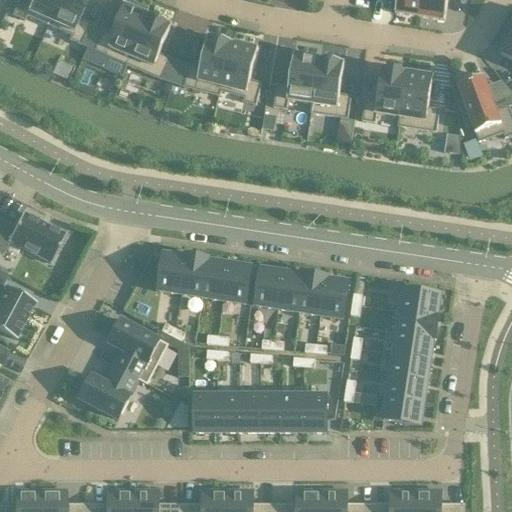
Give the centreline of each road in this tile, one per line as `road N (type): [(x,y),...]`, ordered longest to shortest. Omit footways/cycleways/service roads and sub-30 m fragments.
road 1 (residential): [(0,474),(449,473),(480,266)]
road 2 (residential): [(133,212),(480,266)]
road 3 (residential): [(192,0),(335,31),(453,45),(471,42),(498,0)]
road 4 (residential): [(133,212),(0,474)]
road 5 (residential): [(0,159),(90,204),(133,212)]
